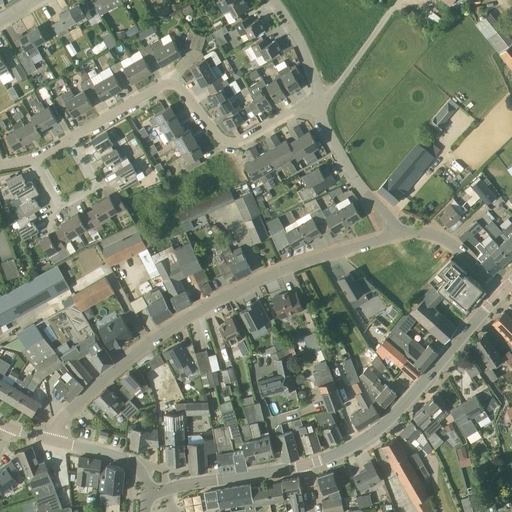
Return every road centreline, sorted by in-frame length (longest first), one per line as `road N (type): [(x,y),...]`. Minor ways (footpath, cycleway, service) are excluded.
road 1 (residential): [(53,441),(66,415),(144,345),(209,304),(282,269),(395,234)]
road 2 (residential): [(318,101),(236,144),(222,143),(180,88),(163,85),(72,138)]
road 3 (tertiary): [(303,467),(384,425),(502,291)]
road 4 (tertiary): [(146,494),(303,467)]
road 5 (residential): [(395,234),(357,183),(318,101)]
road 6 (residential): [(72,138),(98,185),(58,206),(32,158)]
road 7 (residential): [(318,101),(398,0)]
road 8 (residential): [(502,291),(448,241),(395,234)]
